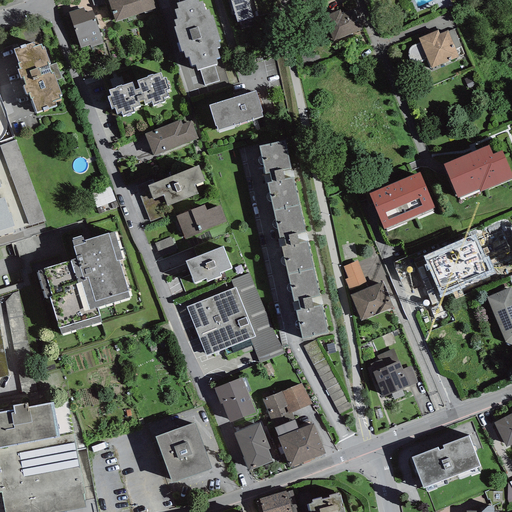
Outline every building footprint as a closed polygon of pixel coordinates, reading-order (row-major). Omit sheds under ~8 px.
[(108,0),(115,21),(156,7),(153,0),(108,0)] [(198,0),(179,0),(176,1),(178,7),(175,8),(177,17),(174,18),(176,25),(174,25),(181,50),(183,49),(185,56),(189,55),(191,64),(195,62),(197,68),(218,62),(217,56),(220,55),(217,46),(220,45),(218,39),(220,38),(213,13),(211,14),(209,7),(205,8),(202,0),(198,0),(199,0),(198,0)] [(230,0),(237,21),(252,16),(247,0),(230,0)] [(84,6),(69,11),(81,47),(89,45),(90,47),(103,43),(92,9),(85,11),(84,6)] [(361,28),(353,9),(342,14),(340,9),(323,16),(333,40),(361,28)] [(438,30),(418,37),(420,43),(415,45),(412,47),(410,49),(409,51),(409,55),(410,58),(412,60),(415,61),(417,61),(420,60),(423,59),(426,57),(431,68),(458,56),(448,30),(439,33),(438,30)] [(34,40),(13,48),(20,67),(18,67),(21,76),(24,75),(27,83),(23,84),(27,93),(29,92),(36,111),(56,103),(55,99),(61,97),(60,93),(61,93),(54,71),(52,72),(48,62),(50,61),(44,45),(43,46),(41,42),(35,45),(34,40)] [(148,75),(137,79),(139,87),(135,88),(132,81),(121,85),(121,83),(116,85),(116,86),(109,88),(111,94),(107,95),(111,107),(114,106),(116,112),(121,110),(123,114),(134,110),(133,106),(140,104),(139,100),(144,98),(145,102),(152,100),(153,103),(165,99),(164,96),(168,94),(166,88),(169,87),(165,76),(162,77),(160,71),(153,74),(153,72),(147,74),(148,75)] [(217,124),(218,129),(262,115),(261,110),(262,110),(255,89),(209,104),(215,124),(217,124)] [(180,120),(145,133),(153,155),(197,138),(190,120),(182,123),(180,120)] [(285,139),(258,145),(264,172),(269,171),(271,180),(267,181),(273,209),(299,203),(293,176),(285,177),(283,169),(291,167),(285,139)] [(488,144),(443,163),(458,197),(478,188),(480,191),(511,177),(511,172),(502,149),(492,153),(488,144)] [(198,164),(148,184),(153,198),(163,194),(167,204),(198,192),(194,183),(205,179),(198,164)] [(420,171),(369,192),(384,228),(435,207),(420,171)] [(10,211),(9,211),(4,196),(0,196),(0,185),(1,185),(0,181),(0,228),(14,224),(10,211)] [(96,189),(99,203),(116,199),(112,185),(96,189)] [(305,231),(299,203),(273,209),(279,236),(284,235),(286,244),(282,245),(288,272),(313,266),(307,240),(300,241),(298,233),(305,231)] [(176,215),(185,238),(201,232),(200,231),(226,221),(220,204),(206,210),(204,204),(176,215)] [(82,235),(72,238),(74,245),(73,245),(76,257),(71,259),(78,281),(81,280),(89,308),(98,306),(130,296),(119,259),(122,258),(114,230),(83,239),(82,235)] [(475,234),(423,255),(440,297),(496,275),(489,257),(485,259),(475,234)] [(223,245),(185,259),(194,281),(206,277),(207,280),(221,275),(219,271),(231,267),(223,245)] [(368,259),(370,267),(378,266),(377,257),(368,259)] [(78,281),(71,259),(44,267),(45,268),(38,270),(46,297),(49,296),(60,333),(102,320),(98,306),(89,308),(81,280),(78,281)] [(358,260),(343,266),(348,278),(345,279),(349,290),(367,283),(358,260)] [(319,295),(313,266),(288,272),(294,299),(298,298),(300,308),(296,309),(302,337),(327,331),(321,303),(314,304),(312,296),(319,295)] [(232,280),(235,287),(255,336),(249,338),(259,362),(284,353),(249,273),(232,280)] [(382,281),(350,295),(361,320),(393,306),(382,281)] [(206,356),(249,338),(255,336),(235,287),(186,306),(206,356)] [(511,290),(510,287),(486,296),(505,341),(511,344),(511,290)] [(0,327),(0,375),(9,374),(0,327)] [(12,333),(5,334),(7,344),(13,343),(12,333)] [(350,407),(336,373),(327,376),(319,357),(323,355),(316,338),(308,341),(337,412),(350,407)] [(399,360),(398,360),(393,349),(377,356),(378,360),(370,364),(373,370),(383,396),(409,385),(403,369),(399,360)] [(411,366),(403,369),(409,385),(418,382),(411,366)] [(242,376),(214,387),(220,403),(222,402),(230,422),(256,412),(242,376)] [(301,383),(281,391),(287,406),(286,407),(288,414),(312,403),(301,383)] [(268,413),(286,407),(287,406),(281,391),(262,398),(268,413)] [(15,409),(0,411),(0,446),(58,435),(52,401),(28,406),(27,401),(14,404),(15,409)] [(286,407),(268,413),(274,427),(275,426),(291,420),(288,414),(286,407)] [(511,412),(494,422),(506,447),(511,443),(511,412)] [(291,420),(275,426),(278,436),(298,428),(294,419),(291,420)] [(195,421),(156,435),(172,481),(211,467),(195,421)] [(270,449),(260,422),(234,432),(249,470),(273,461),(269,450),(270,449)] [(325,453),(313,423),(298,428),(278,436),(290,467),(325,453)] [(0,446),(0,491),(1,491),(5,511),(54,511),(85,506),(83,494),(84,493),(74,433),(58,435),(0,446)] [(437,446),(411,456),(422,486),(480,464),(469,434),(443,444),(444,447),(438,449),(437,446)] [(286,490),(255,499),(258,511),(298,511),(292,490),(286,491),(286,490)] [(321,496),(313,499),(313,501),(308,502),(310,509),(313,508),(313,510),(315,509),(315,511),(344,511),(343,506),(341,506),(340,502),(342,502),(340,493),(338,494),(338,492),(329,494),(330,496),(321,498),(321,496)]
